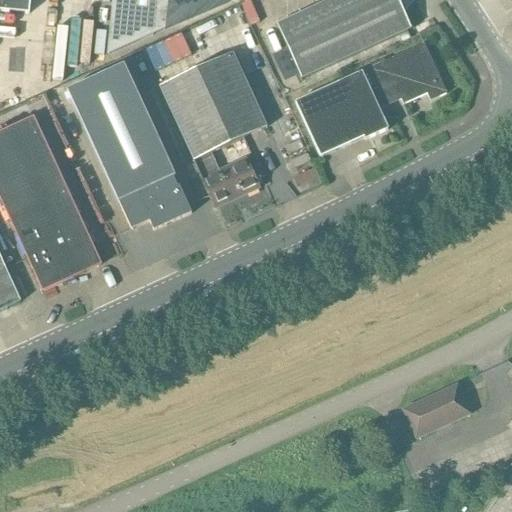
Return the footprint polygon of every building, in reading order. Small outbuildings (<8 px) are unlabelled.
[(0,0),(0,12),(28,15),(30,0),(0,0)] [(112,0),(106,56),(228,3),(227,0),(112,0)] [(410,31),(409,27),(396,0),(332,0),(275,26),(300,81),(410,31)] [(383,61),(361,71),(373,98),(382,95),(395,89),(400,101),(403,106),(426,96),(429,103),(446,95),(423,45),(384,63),(383,61)] [(219,171),(211,155),(267,130),(232,55),(159,89),(215,211),(260,191),(246,159),(219,171)] [(123,66),(66,92),(131,232),(149,224),(153,233),(191,215),(179,188),(177,189),(173,179),(175,178),(123,66)] [(338,84),(295,104),(320,160),(363,140),(364,142),(379,135),(388,131),(379,111),(378,109),(380,108),(383,98),(382,95),(373,98),(361,71),(360,71),(337,82),(338,84)] [(33,119),(0,134),(0,203),(42,294),(101,267),(33,119)] [(0,312),(20,304),(0,259),(0,312)] [(457,386),(401,411),(415,442),(471,416),(457,386)]
